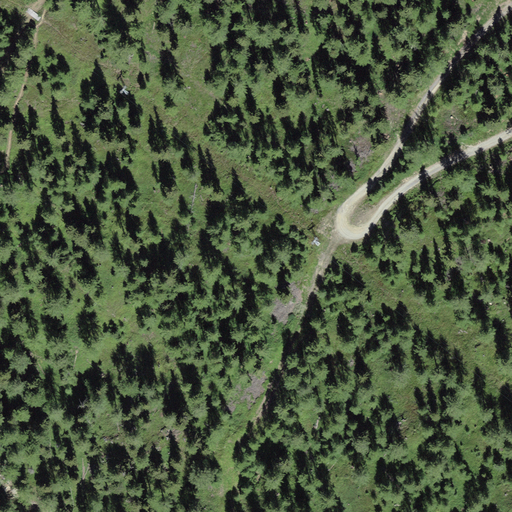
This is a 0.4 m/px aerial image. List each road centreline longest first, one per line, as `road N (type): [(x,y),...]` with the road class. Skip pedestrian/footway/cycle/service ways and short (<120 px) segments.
road 1 (track): [(511,129),(413,181),(362,231),(343,227),(341,217),(386,164),(442,74),(511,5)]
road 2 (track): [(343,227),(253,422)]
